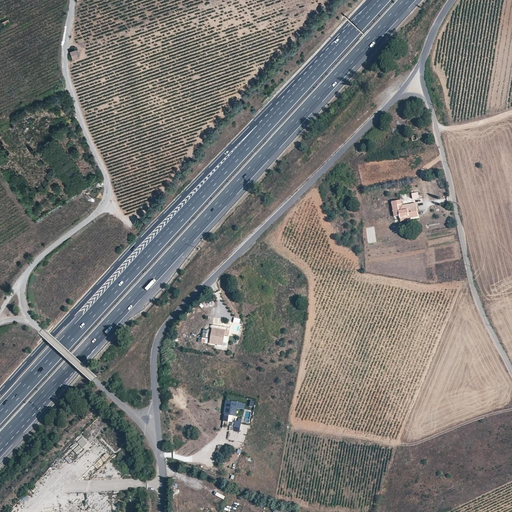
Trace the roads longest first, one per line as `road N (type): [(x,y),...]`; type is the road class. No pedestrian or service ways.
road 1 (motorway): [(0,441),(406,0)]
road 2 (unclassified): [(160,456),(153,358),(162,331),(409,80)]
road 3 (motorway): [(310,77),(0,414)]
road 4 (motorway): [(310,77),(192,187),(0,393)]
road 5 (track): [(105,200),(135,225),(337,0)]
road 6 (unclassified): [(26,271),(95,214),(108,184),(70,82),(76,0)]
road 7 (unclassified): [(409,80),(434,121),(472,284),(511,372)]
